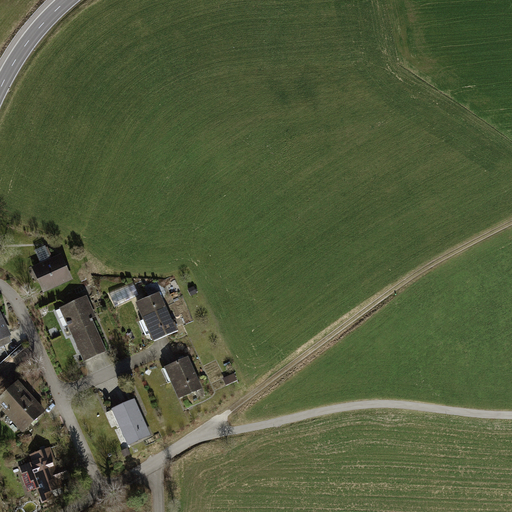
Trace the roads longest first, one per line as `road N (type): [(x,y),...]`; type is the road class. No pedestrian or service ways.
road 1 (track): [(204,434),(372,306),(511,223)]
road 2 (residential): [(108,483),(19,304),(0,285)]
